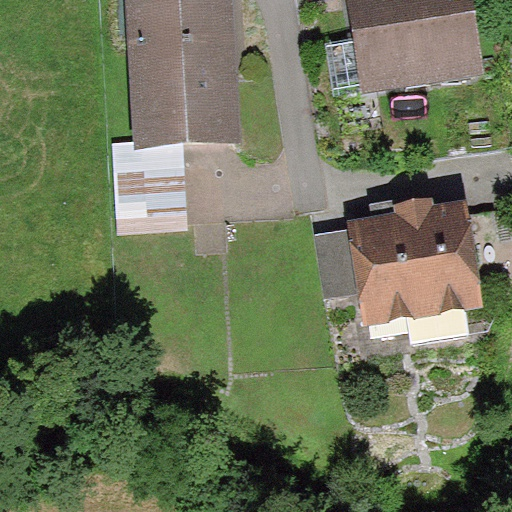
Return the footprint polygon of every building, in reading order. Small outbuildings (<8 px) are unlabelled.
[(127,0),(134,142),(135,151),(186,149),(242,146),(237,58),(233,0),(127,0)] [(349,0),(364,93),(483,76),(471,0),(349,0)] [(135,151),(134,142),(114,143),(118,235),(189,232),(186,149),(135,151)] [(372,221),(347,224),(348,234),(358,299),(362,327),(482,309),(466,206),(435,210),(434,203),(408,207),(407,201),(370,207),(372,221)] [(358,299),(348,234),(315,239),(324,304),(358,299)]
